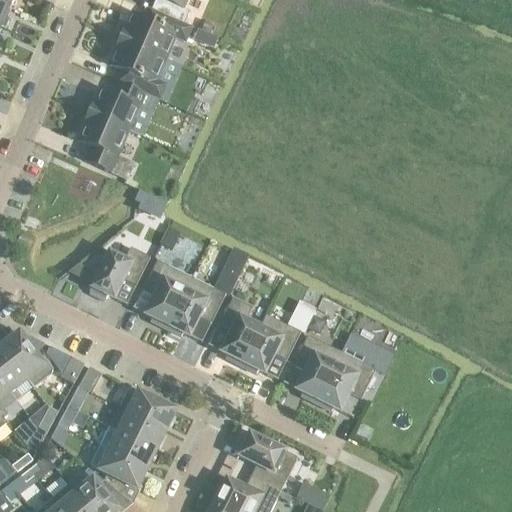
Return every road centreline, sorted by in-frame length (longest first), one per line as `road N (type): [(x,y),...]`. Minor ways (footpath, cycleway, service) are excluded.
road 1 (residential): [(171,511),(215,418),(215,400),(0,280)]
road 2 (residential): [(0,196),(82,0)]
